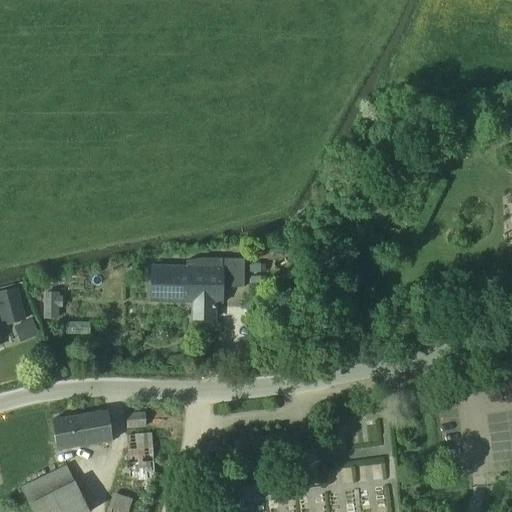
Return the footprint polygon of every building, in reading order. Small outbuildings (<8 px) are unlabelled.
[(186,262),(186,266),(152,266),(151,302),(192,303),(192,319),(214,320),(215,304),(222,304),(222,288),(244,288),(244,259),(202,259),(186,262)] [(26,321),(17,287),(0,292),(0,316),(3,327),(26,321)] [(43,319),(58,320),(58,308),(62,308),(62,297),(58,297),(58,293),(43,293),(43,319)] [(32,319),(14,328),(21,343),(39,335),(32,319)] [(56,450),(111,441),(106,411),(52,420),(56,450)] [(126,429),(145,428),(144,413),(125,414),(126,429)] [(256,471),(255,462),(290,458),(289,456),(303,454),(300,434),(287,435),(286,433),(250,438),(250,440),(234,442),(236,465),(235,465),(236,473),(256,471)] [(155,479),(154,464),(152,434),(127,436),(129,466),(131,481),(155,479)] [(203,443),(204,453),(216,452),(215,442),(203,443)] [(32,511),(89,511),(67,465),(56,471),(21,488),(32,511)] [(128,511),(132,499),(113,493),(107,511),(128,511)]
